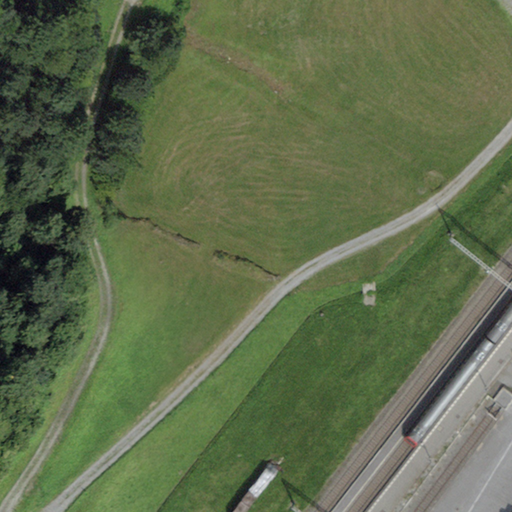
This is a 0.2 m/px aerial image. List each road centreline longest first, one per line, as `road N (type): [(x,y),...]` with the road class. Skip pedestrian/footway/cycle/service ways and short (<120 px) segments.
road 1 (track): [(56,511),(307,268),(427,209),(511,131)]
road 2 (track): [(10,511),(61,421),(104,318),(105,277),(80,208),(79,173),(131,0)]
